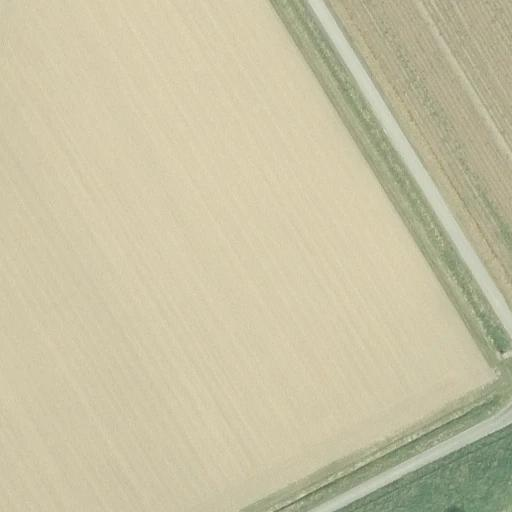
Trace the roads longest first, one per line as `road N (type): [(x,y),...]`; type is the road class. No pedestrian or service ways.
road 1 (unclassified): [(511,330),(314,0)]
road 2 (unclassified): [(320,511),(511,414)]
